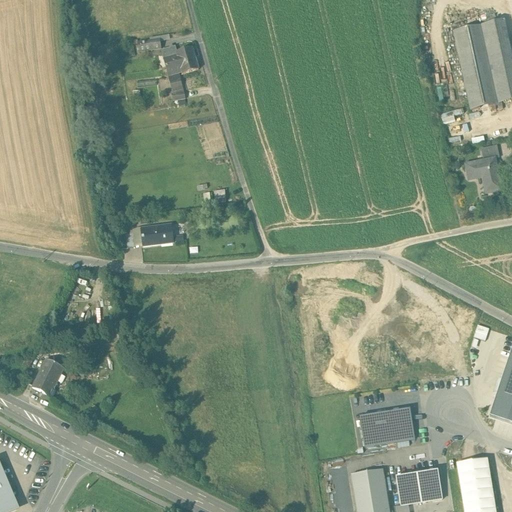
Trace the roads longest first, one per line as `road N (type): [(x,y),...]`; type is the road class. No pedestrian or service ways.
road 1 (unclassified): [(270,260),(145,269),(0,244)]
road 2 (unclassified): [(270,260),(190,0)]
road 3 (primary): [(84,441),(227,511)]
road 4 (residential): [(372,253),(511,317)]
road 5 (track): [(511,221),(372,253)]
